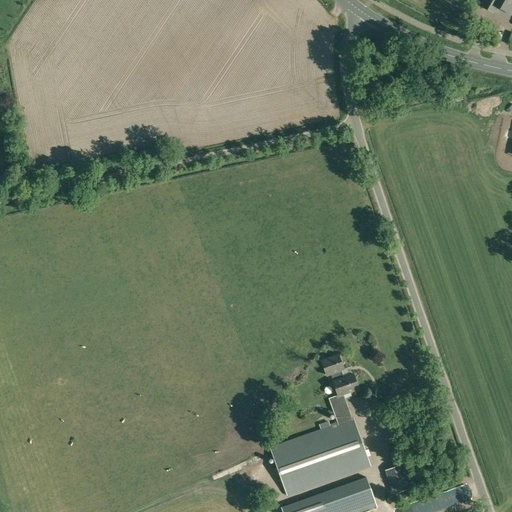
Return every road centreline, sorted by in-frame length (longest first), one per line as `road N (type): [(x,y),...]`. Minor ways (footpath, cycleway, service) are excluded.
road 1 (unclassified): [(489,511),(354,126)]
road 2 (unclassified): [(0,201),(354,126)]
road 3 (secondary): [(511,71),(417,44),(363,14)]
